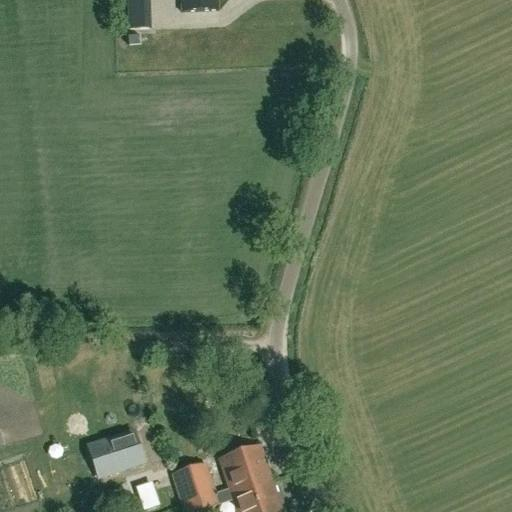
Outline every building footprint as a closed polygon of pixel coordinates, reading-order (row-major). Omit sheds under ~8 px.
[(131,0),(132,31),(146,31),(145,0),(131,0)] [(180,0),(181,14),(218,13),(217,0),(180,0)] [(134,434),(87,450),(97,479),(144,463),(134,434)] [(227,491),(229,495),(271,481),(259,447),(217,461),(227,491)] [(170,476),(174,486),(182,510),(182,511),(198,511),(217,506),(214,495),(204,465),(170,476)] [(229,495),(227,491),(214,495),(217,506),(231,501),(234,511),(280,511),(271,481),(229,495)]
